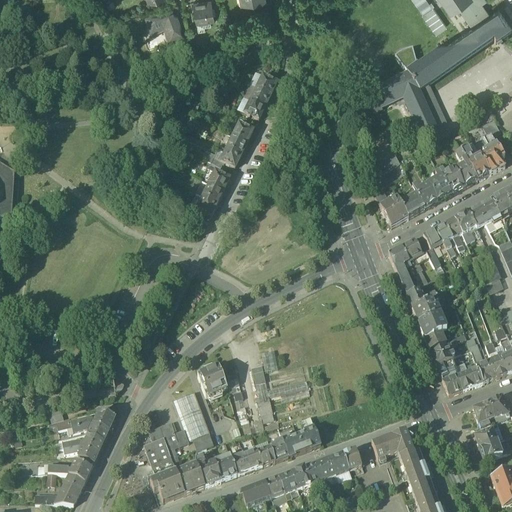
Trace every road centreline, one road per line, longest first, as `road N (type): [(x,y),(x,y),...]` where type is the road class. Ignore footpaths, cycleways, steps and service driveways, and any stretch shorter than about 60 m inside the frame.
road 1 (residential): [(142,408),(225,326),(364,258)]
road 2 (secondary): [(294,0),(364,258)]
road 3 (residential): [(204,499),(431,416)]
road 4 (residential): [(193,269),(277,100)]
road 5 (secondary): [(364,258),(431,416)]
road 6 (residential): [(364,258),(511,181)]
